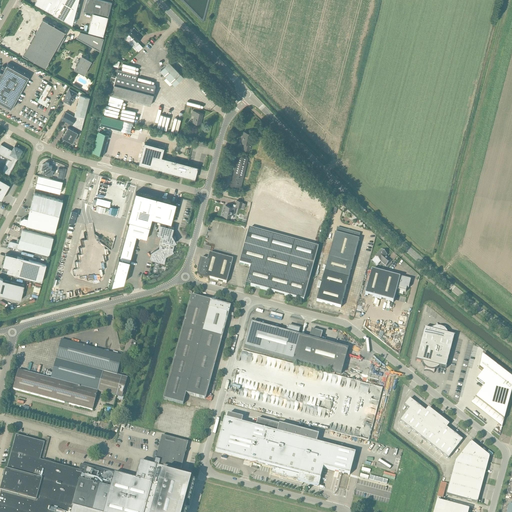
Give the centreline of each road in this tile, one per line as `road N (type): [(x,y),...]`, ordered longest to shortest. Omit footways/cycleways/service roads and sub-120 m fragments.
road 1 (unclassified): [(491,511),(507,451),(342,319),(247,298)]
road 2 (tertiary): [(511,333),(420,262),(248,93)]
road 3 (unclassified): [(344,511),(203,465),(247,298)]
road 4 (unclassified): [(183,277),(11,332)]
road 5 (unclassified): [(206,194),(40,143)]
road 6 (tertiary): [(248,93),(157,0)]
